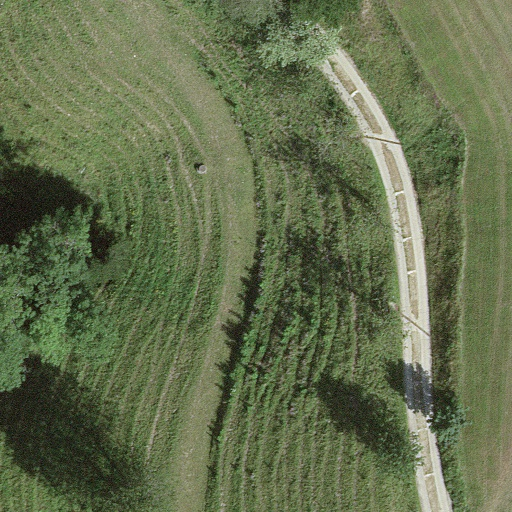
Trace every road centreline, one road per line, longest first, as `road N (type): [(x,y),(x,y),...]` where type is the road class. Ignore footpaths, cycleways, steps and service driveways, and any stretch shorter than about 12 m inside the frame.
road 1 (track): [(272,0),(347,82),(397,181),(437,511)]
road 2 (track): [(186,511),(190,465),(243,256),(241,199),(231,142),(212,101),(139,0)]
